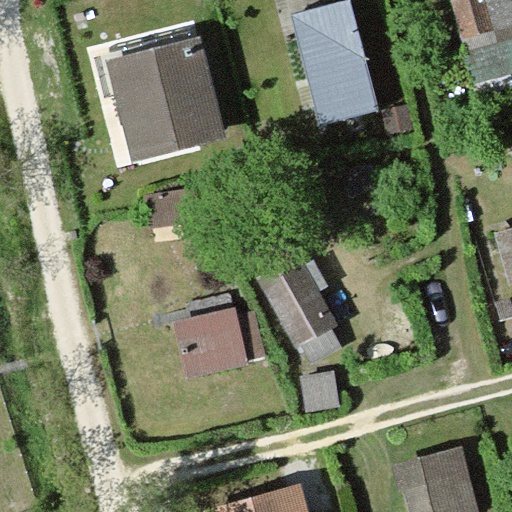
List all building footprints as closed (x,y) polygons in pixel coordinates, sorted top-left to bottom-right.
[(449,0),(458,35),(511,21),(511,14),(508,0),(449,0)] [(293,16),(317,121),(373,108),(349,3),(293,16)] [(110,58),(134,158),(223,137),(198,37),(110,58)] [(506,281),(511,279),(511,227),(494,232),(506,281)] [(260,279),(311,360),(336,345),(322,324),(335,316),(298,256),(260,279)] [(187,374),(246,360),(235,310),(175,324),(187,374)] [(411,511),(474,511),(477,511),(459,448),(398,465),(411,511)] [(307,511),(300,484),(205,508),(206,511),(307,511)]
